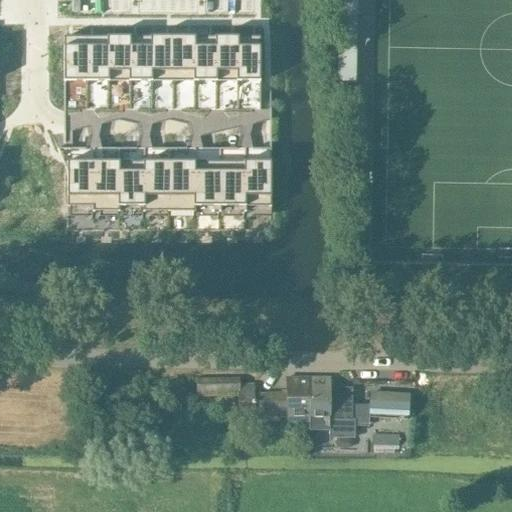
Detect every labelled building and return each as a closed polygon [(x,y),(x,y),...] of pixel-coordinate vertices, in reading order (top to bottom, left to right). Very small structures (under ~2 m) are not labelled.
[(356,4),(337,4),(336,89),(355,90),(356,4)] [(85,39),(62,39),(62,84),(85,84),(85,39)] [(106,39),(85,39),(85,84),(106,84),(106,39)] [(128,39),(106,39),(106,84),(128,84),(128,39)] [(150,39),(128,39),(128,84),(150,84),(150,39)] [(171,39),(150,39),(150,84),(171,84),(171,39)] [(193,39),(171,39),(171,84),(193,84),(193,39)] [(214,39),(193,39),(193,84),(214,84),(214,39)] [(236,39),(214,39),(214,84),(236,84),(236,39)] [(259,39),(236,39),(236,84),(259,84),(259,39)] [(92,164),(66,164),(66,209),(92,209),(92,164)] [(117,164),(92,164),(92,209),(117,209),(117,164)] [(143,164),(117,164),(117,209),(142,209),(143,164)] [(168,164),(143,164),(142,209),(168,209),(168,164)] [(193,164),(168,164),(168,209),(193,209),(193,164)] [(218,164),(193,164),(193,209),(218,209),(218,164)] [(243,164),(218,164),(218,209),(243,209),(243,164)] [(270,164),(243,164),(243,209),(270,209),(270,164)] [(238,380),(196,381),(196,397),(236,397),(238,428),(253,427),(253,423),(253,421),(288,420),(288,422),(288,426),(311,425),(311,423),(310,405),(307,405),(306,379),(285,379),(285,397),(280,397),(280,395),(253,396),(252,386),(238,386),(238,380)] [(308,379),(306,379),(307,405),(310,405),(311,423),(311,425),(311,432),(329,432),(329,422),(349,422),(349,392),(333,392),(333,389),(329,389),(329,379),(308,379)] [(369,395),(368,415),(407,417),(408,397),(369,395)] [(61,412),(60,439),(74,439),(75,412),(61,412)]
